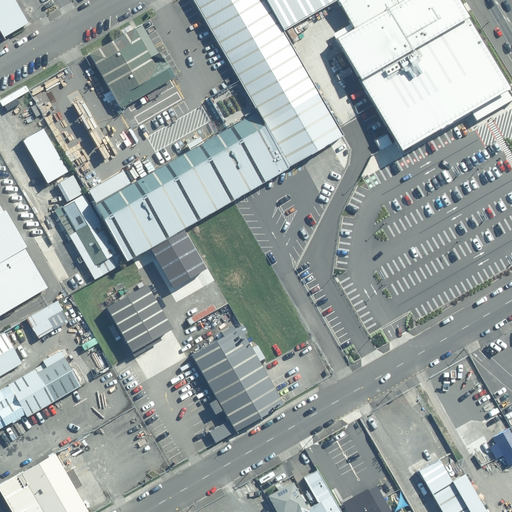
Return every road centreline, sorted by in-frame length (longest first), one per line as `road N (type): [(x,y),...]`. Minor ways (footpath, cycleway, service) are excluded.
road 1 (unclassified): [(147,511),(511,300)]
road 2 (unclassified): [(120,0),(0,69)]
